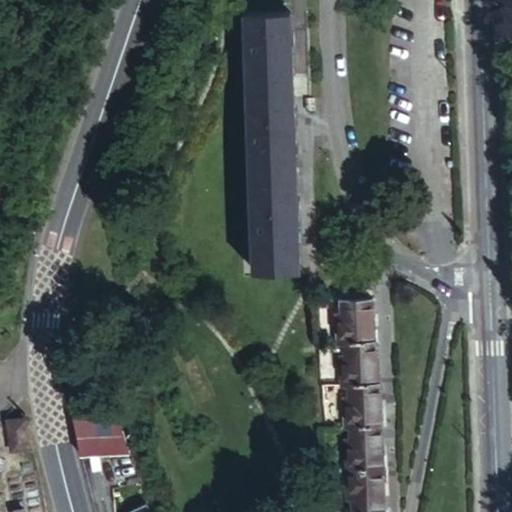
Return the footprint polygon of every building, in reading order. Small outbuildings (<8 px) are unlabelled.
[(246,7),(251,266),(295,264),(289,6),(246,7)] [(372,307),(372,292),(339,293),(340,307),(340,315),(336,316),(337,336),(343,336),(372,334),(372,321),(372,307)] [(341,357),(341,377),(347,377),(374,376),(374,334),(372,334),(343,336),(344,351),(344,357),(341,357)] [(343,400),(344,422),(348,422),(379,421),(378,394),(377,376),(374,376),(347,377),(347,393),(348,400),(343,400)] [(24,446),(36,443),(32,429),(29,419),(18,421),(18,422),(20,429),(24,446)] [(345,444),(345,464),(380,462),(380,437),(379,421),(348,422),(349,435),(349,444),(345,444)] [(19,456),(38,451),(36,443),(24,446),(20,429),(18,422),(10,424),(19,456)] [(351,494),(352,507),(382,505),(381,484),(380,462),(345,464),(346,487),(351,486),(351,494)]
